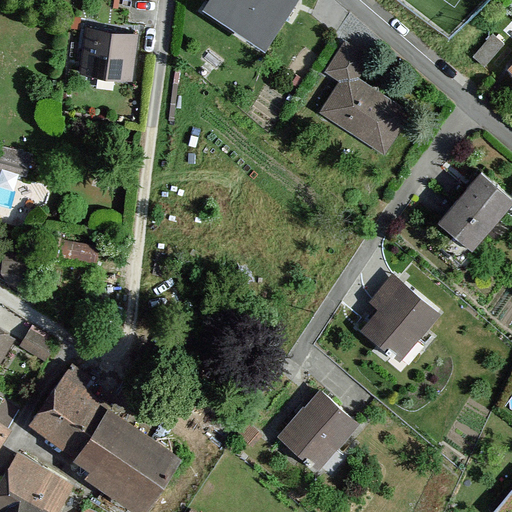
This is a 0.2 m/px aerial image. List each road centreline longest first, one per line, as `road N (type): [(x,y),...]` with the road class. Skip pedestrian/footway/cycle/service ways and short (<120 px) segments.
road 1 (track): [(170,0),(123,374),(0,289)]
road 2 (residential): [(511,139),(347,0)]
road 3 (unknown): [(70,338),(0,460)]
